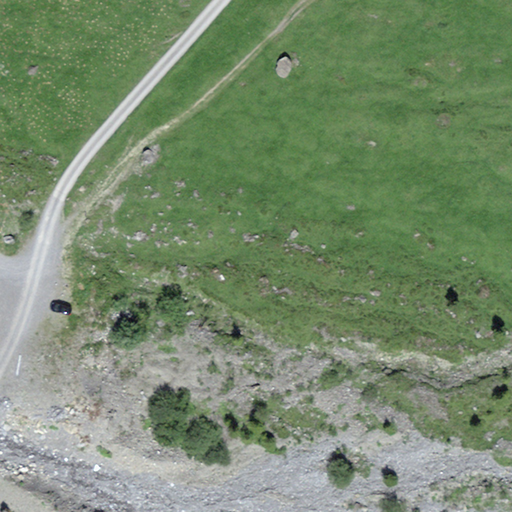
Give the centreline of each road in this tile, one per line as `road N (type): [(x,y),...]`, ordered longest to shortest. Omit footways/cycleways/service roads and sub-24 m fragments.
road 1 (track): [(50,255),(70,183),(229,0)]
road 2 (track): [(0,386),(14,367),(50,255)]
